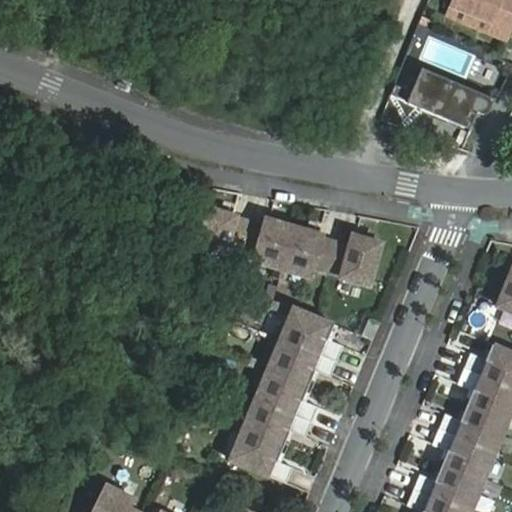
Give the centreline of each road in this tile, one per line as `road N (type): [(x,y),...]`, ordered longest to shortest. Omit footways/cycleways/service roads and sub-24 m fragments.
road 1 (residential): [(0,65),(213,146),(473,195)]
road 2 (residential): [(338,511),(473,195)]
